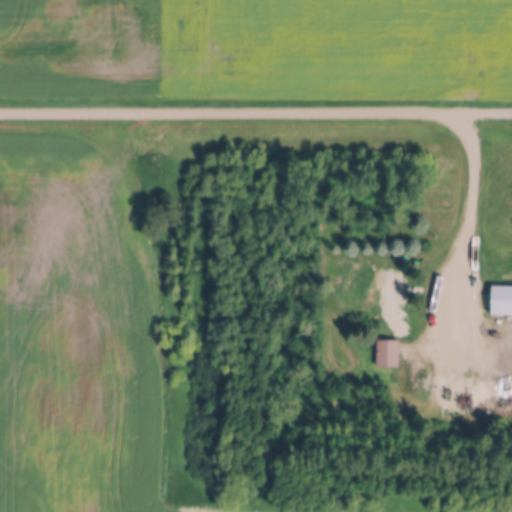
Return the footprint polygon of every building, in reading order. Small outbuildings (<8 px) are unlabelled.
[(376,284),(401,285),(401,303),(376,303),(376,284)] [(492,288),(511,288),(511,317),(491,317),(492,288)] [(377,342),(399,342),(398,368),(376,367),(377,342)] [(445,394),(451,392),(453,386),(451,381),(446,379),(440,381),(438,386),(440,392),(445,394)] [(463,395),(468,393),(470,387),(468,382),(463,380),(457,382),(455,387),(457,393),(463,395)]
